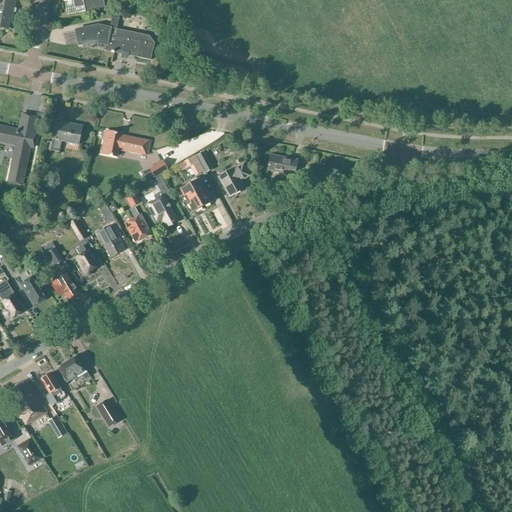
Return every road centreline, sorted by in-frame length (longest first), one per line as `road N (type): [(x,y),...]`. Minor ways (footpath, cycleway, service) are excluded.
road 1 (unclassified): [(402,151),(392,185),(246,228),(0,377)]
road 2 (unclassified): [(30,74),(402,151)]
